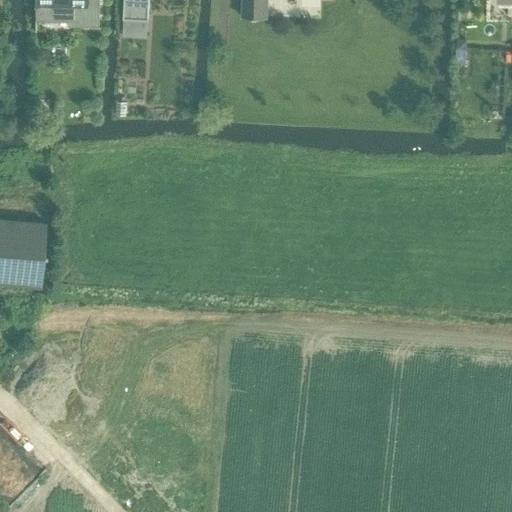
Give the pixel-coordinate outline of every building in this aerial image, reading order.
[(34,16),(80,16),(80,25),(96,25),(96,0),(33,0),(34,6),(34,16)] [(124,0),(123,18),(148,19),(148,0),(124,0)] [(242,0),(242,17),(266,18),(267,0),(242,0)] [(457,39),(456,48),(465,48),(466,40),(457,39)] [(0,282),(40,286),(45,221),(0,217),(0,282)]
